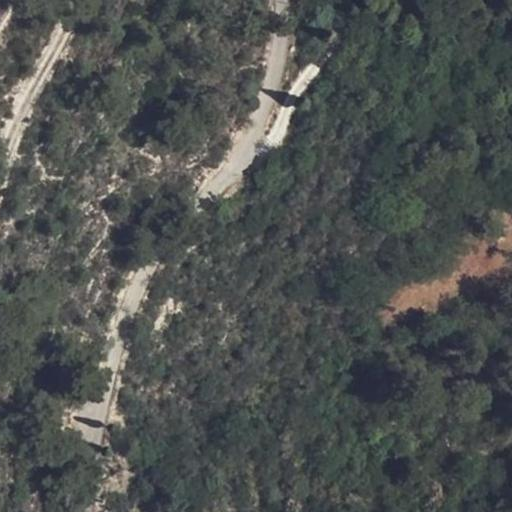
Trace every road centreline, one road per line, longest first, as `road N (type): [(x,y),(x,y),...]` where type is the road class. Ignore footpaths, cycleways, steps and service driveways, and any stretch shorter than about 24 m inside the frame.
road 1 (unclassified): [(282,0),(271,97),(246,148),(157,251),(116,333),(84,511)]
road 2 (track): [(0,169),(73,0)]
